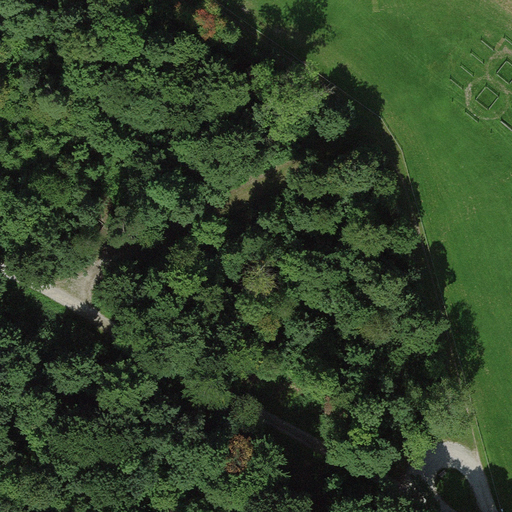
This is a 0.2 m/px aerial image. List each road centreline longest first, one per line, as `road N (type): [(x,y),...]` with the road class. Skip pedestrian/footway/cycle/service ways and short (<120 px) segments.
road 1 (unknown): [(205,0),(325,86),(377,137),(410,217),(494,511)]
road 2 (track): [(453,511),(167,361)]
road 3 (track): [(68,294),(253,192)]
road 4 (track): [(167,361),(68,294),(0,267)]
